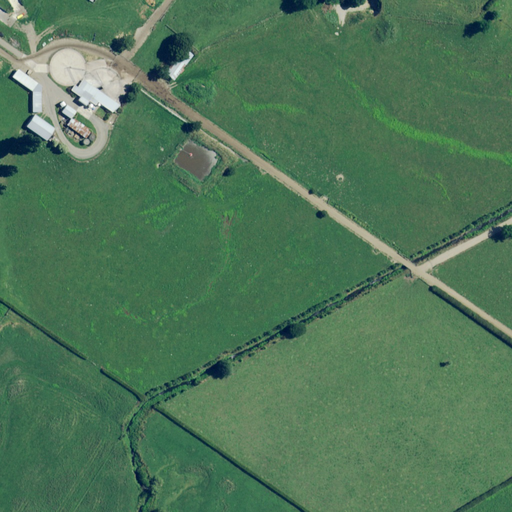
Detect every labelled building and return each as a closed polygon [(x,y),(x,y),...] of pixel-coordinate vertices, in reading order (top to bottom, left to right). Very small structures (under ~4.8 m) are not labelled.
[(192,55),(187,51),(181,59),(176,56),(168,67),(163,73),(173,81),(192,55)] [(36,84),(16,70),(11,77),(31,91),(36,84)] [(117,104),(81,80),(76,87),(73,85),(69,90),(78,97),(76,100),(84,106),(87,101),(93,105),(95,102),(111,113),(117,104)] [(39,91),(31,91),(31,107),(39,107),(39,91)] [(74,111),(65,105),(59,112),(69,119),(74,111)] [(52,129),(33,115),(24,127),(44,141),(52,129)] [(89,131),(70,118),(65,125),(83,138),(89,131)]
